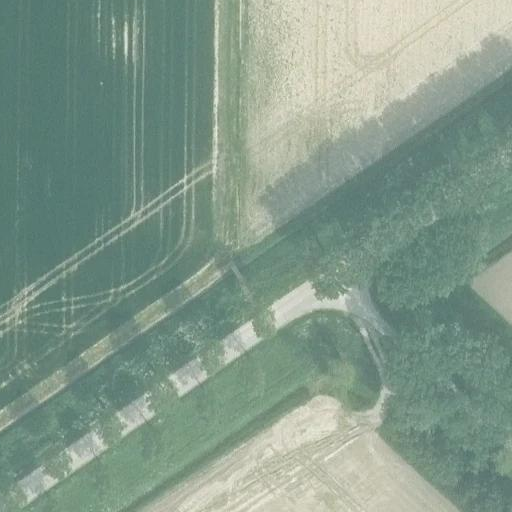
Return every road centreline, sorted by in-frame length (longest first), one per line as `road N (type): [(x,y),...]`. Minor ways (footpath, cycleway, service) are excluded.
road 1 (unclassified): [(267,323),(0,509)]
road 2 (track): [(231,263),(232,0)]
road 3 (unclassified): [(511,441),(338,276)]
road 4 (unclassified): [(338,276),(511,154)]
road 5 (track): [(348,287),(407,397),(380,419)]
